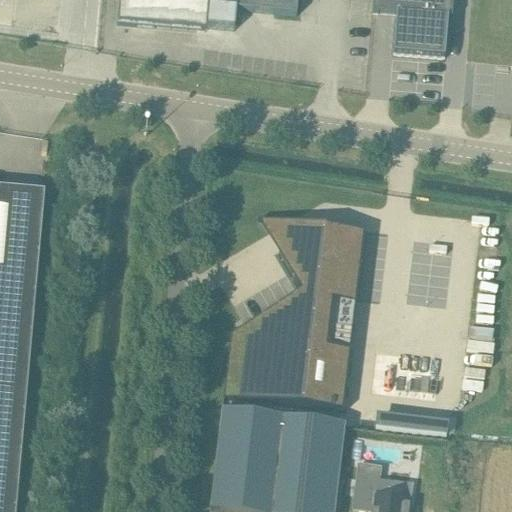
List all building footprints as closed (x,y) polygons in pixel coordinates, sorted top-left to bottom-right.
[(119,0),(117,26),(154,30),(205,34),(206,29),(234,32),(236,12),(296,17),(297,0),(119,0)] [(372,0),(372,15),(396,17),(392,56),(444,60),(447,21),(451,21),(452,0),(372,0)] [(0,511),(15,511),(44,196),(0,192),(0,511)] [(231,336),(223,400),(343,414),(364,235),(324,230),(322,231),(278,257),(300,295),(231,336)] [(222,412),(210,511),(333,511),(343,427),(222,412)] [(357,467),(351,511),(407,511),(409,504),(376,500),(380,470),(357,467)]
